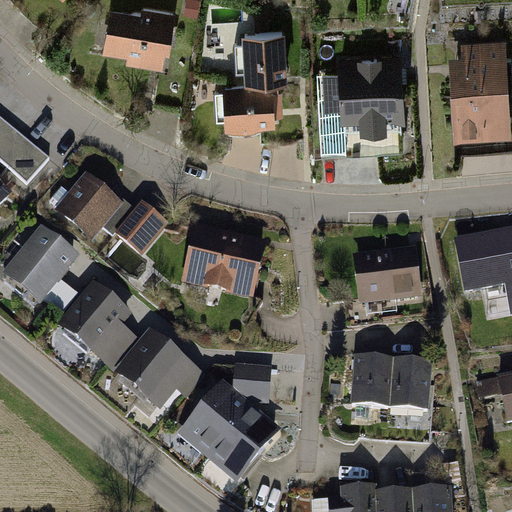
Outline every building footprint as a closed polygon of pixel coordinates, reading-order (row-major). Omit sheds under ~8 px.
[(142,8),(110,3),(103,49),(128,53),(126,60),(163,66),(166,48),(169,48),(176,8),(143,3),(142,8)] [(285,25),(242,28),(245,78),(254,78),(254,79),(223,81),(224,89),(215,89),(216,118),(225,118),(226,123),(277,120),(276,112),(284,112),(283,87),(279,87),(278,76),(288,76),(285,25)] [(463,51),(450,52),(456,151),(511,148),(511,129),(507,36),(462,39),(463,51)] [(403,50),(338,54),(341,121),(360,120),(360,130),(388,128),(387,117),(407,116),(403,50)] [(0,119),(0,163),(25,184),(49,160),(0,119)] [(120,202),(86,174),(55,211),(92,242),(104,228),(123,205),(120,202)] [(0,210),(13,195),(0,183),(0,210)] [(115,235),(135,210),(122,199),(120,202),(123,205),(104,228),(114,237),(115,235)] [(169,224),(142,202),(135,210),(115,235),(142,257),(169,224)] [(269,241),(197,224),(182,283),(254,300),(269,241)] [(80,257),(42,226),(3,275),(41,305),(80,257)] [(511,228),(455,240),(465,293),(506,286),(511,317),(511,316),(511,228)] [(417,247),(354,255),(360,305),(423,297),(417,247)] [(133,314),(93,281),(57,324),(113,371),(139,340),(123,326),(133,314)] [(150,329),(114,373),(160,411),(177,391),(187,399),(207,375),(150,329)] [(433,362),(355,356),(351,406),(430,411),(433,362)] [(273,367),(235,364),(233,390),(250,404),(270,405),(273,367)] [(511,373),(475,382),(479,400),(502,395),(509,425),(511,424),(511,373)] [(233,390),(223,381),(179,435),(237,484),(282,430),(250,404),(233,390)] [(378,486),(341,488),(342,497),(328,498),(329,511),(454,511),(453,487),(378,492),(378,486)]
